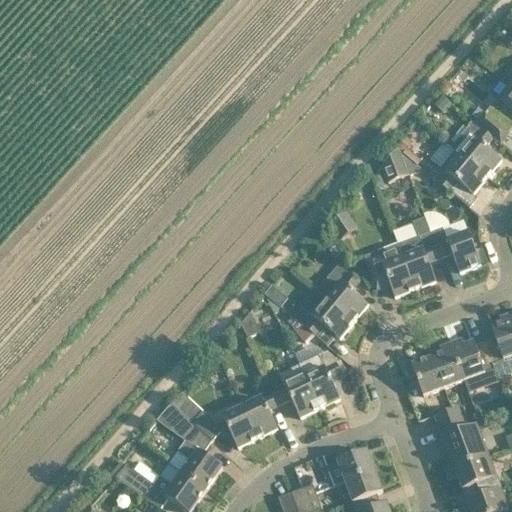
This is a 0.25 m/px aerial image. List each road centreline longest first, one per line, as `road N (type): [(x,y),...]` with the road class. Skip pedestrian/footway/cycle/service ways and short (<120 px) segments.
road 1 (residential): [(58,511),(509,0)]
road 2 (residential): [(511,291),(382,346),(378,365),(394,424)]
road 3 (residential): [(225,511),(249,483),(285,461),(394,424)]
